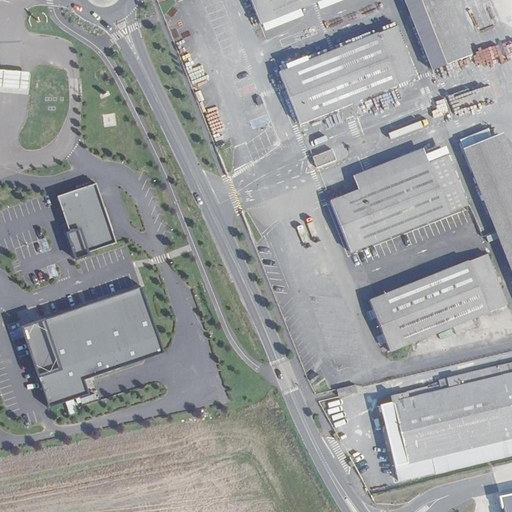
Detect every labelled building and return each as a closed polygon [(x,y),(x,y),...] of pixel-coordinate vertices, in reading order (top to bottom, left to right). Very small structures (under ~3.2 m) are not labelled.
[(246,0),(258,29),(331,0),(246,0)] [(443,0),(399,0),(430,76),(468,61),(443,0)] [(488,0),(486,0),(478,2),(486,31),(496,28),(488,0)] [(415,83),(394,31),(277,78),(297,129),(415,83)] [(0,89),(6,90),(17,91),(23,91),(28,92),(29,75),(24,75),(19,75),(7,74),(1,73),(0,73),(0,89)] [(487,102),(495,99),(491,89),(483,92),(487,102)] [(511,164),(502,139),(462,155),(511,279),(511,164)] [(335,167),(331,155),(311,163),(315,175),(335,167)] [(348,259),(466,212),(446,161),(328,208),(348,259)] [(97,184),(58,197),(61,205),(67,222),(70,233),(67,234),(76,261),(78,260),(89,256),(89,254),(117,244),(97,184)] [(388,357),(506,311),(486,262),(368,309),(388,357)] [(38,376),(49,408),(74,399),(90,394),(85,379),(164,352),(141,286),(29,325),(46,373),(38,376)] [(46,373),(29,325),(22,329),(24,337),(26,343),(28,349),(31,354),(34,363),(38,376),(46,373)] [(392,447),(402,486),(511,460),(511,368),(442,385),(443,392),(431,394),(431,399),(412,403),(411,397),(393,401),(394,407),(383,410),(390,436),(387,437),(389,447),(392,447)] [(76,406),(98,399),(96,393),(66,403),(69,415),(78,412),(76,406)] [(511,511),(511,496),(497,499),(499,511),(511,511)]
